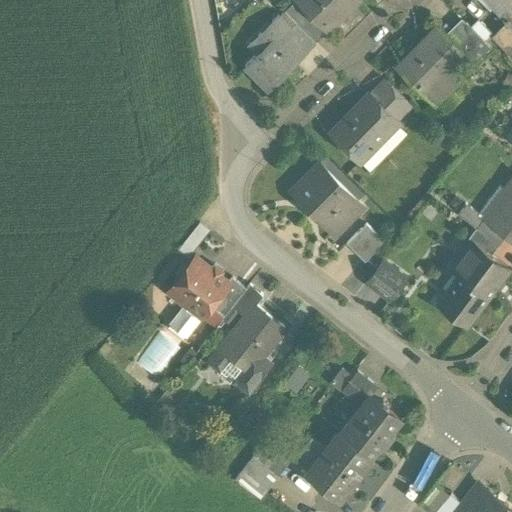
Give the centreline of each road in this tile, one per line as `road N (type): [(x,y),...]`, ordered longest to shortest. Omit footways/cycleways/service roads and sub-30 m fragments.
road 1 (residential): [(460,409),(230,223)]
road 2 (residential): [(266,143),(408,0)]
road 3 (residential): [(197,0),(205,51),(231,109),(266,143)]
road 4 (residential): [(461,416),(386,511)]
